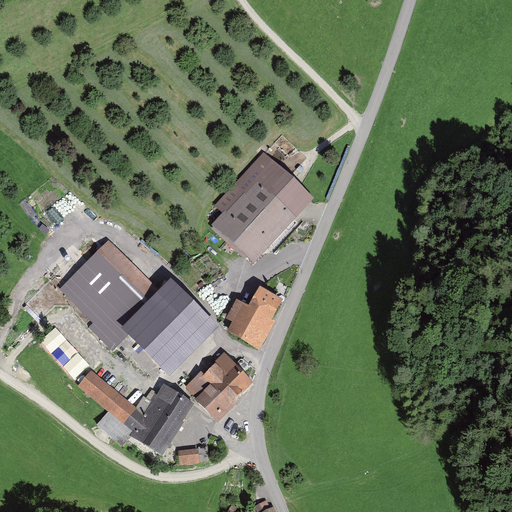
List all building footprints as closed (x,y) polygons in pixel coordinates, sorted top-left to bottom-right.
[(210,229),(250,267),(312,203),(264,157),(214,208),(223,216),(210,229)] [(125,342),(119,336),(160,295),(108,243),(59,292),(93,326),(89,330),(113,354),(125,342)] [(125,342),(168,385),(219,335),(170,286),(160,295),(119,336),(125,342)] [(222,336),(256,353),(281,303),(253,288),(242,309),(232,304),(222,323),(228,326),(222,336)] [(216,422),(253,383),(223,354),(201,377),(198,375),(183,391),(216,422)] [(72,390),(129,435),(124,442),(153,462),(189,409),(159,389),(149,405),(140,399),(132,411),(84,374),(72,390)] [(195,452),(172,454),(173,471),(196,470),(195,452)] [(256,509),(258,511),(274,511),(273,510),(271,511),(266,503),(256,509)]
